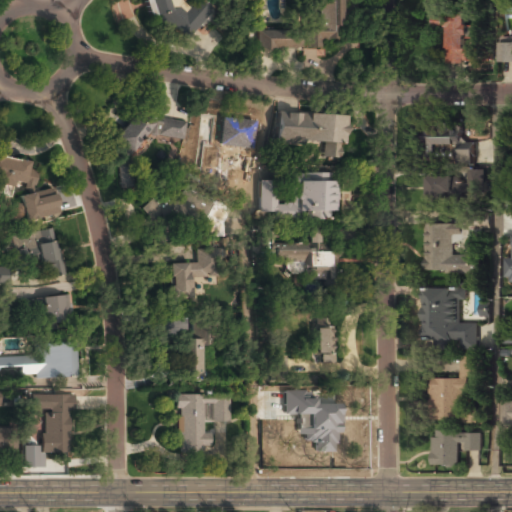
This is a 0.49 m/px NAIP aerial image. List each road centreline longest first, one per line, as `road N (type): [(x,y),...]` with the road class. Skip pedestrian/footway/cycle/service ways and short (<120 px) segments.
road 1 (secondary): [(511,487),(0,493)]
road 2 (residential): [(386,0),(389,511)]
road 3 (residential): [(511,90),(301,91),(76,56)]
road 4 (residential): [(52,91),(100,231),(115,363),(118,511)]
